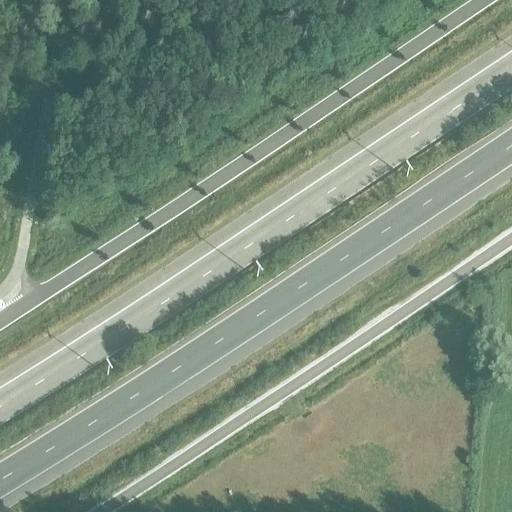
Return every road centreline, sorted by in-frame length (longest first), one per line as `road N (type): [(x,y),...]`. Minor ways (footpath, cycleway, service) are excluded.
road 1 (motorway): [(511,70),(0,406)]
road 2 (motorway): [(0,479),(511,146)]
road 3 (tertiary): [(487,0),(26,306)]
road 4 (unclassified): [(511,239),(97,511)]
road 5 (unclassified): [(62,0),(13,284)]
